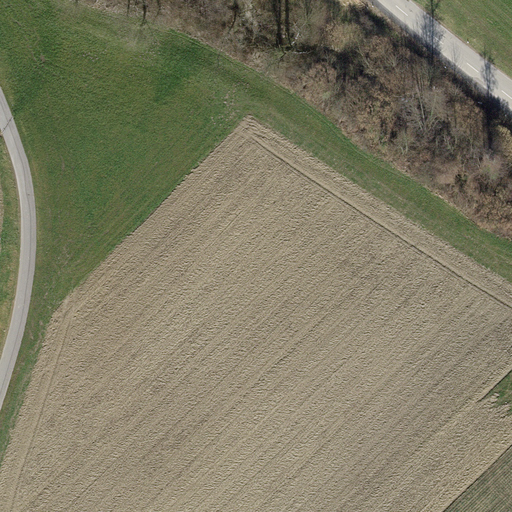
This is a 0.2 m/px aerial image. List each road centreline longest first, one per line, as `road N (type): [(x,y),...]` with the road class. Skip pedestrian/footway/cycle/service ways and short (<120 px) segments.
road 1 (track): [(0,112),(28,178),(27,286),(0,378)]
road 2 (tertiary): [(511,99),(388,0)]
